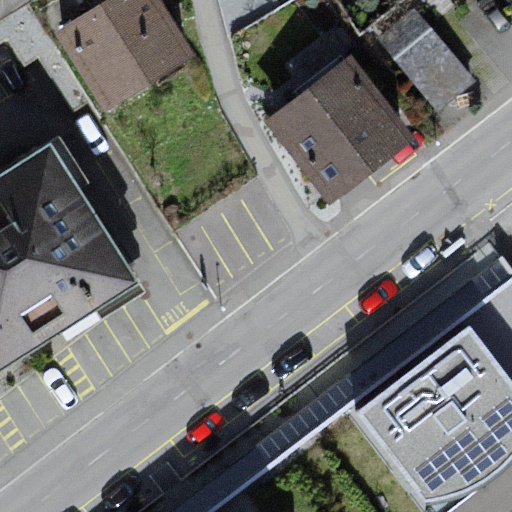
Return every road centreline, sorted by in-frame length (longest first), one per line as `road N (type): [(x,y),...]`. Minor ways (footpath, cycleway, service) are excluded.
road 1 (residential): [(331,287),(36,511)]
road 2 (residential): [(205,0),(254,145),(331,287)]
road 3 (residential): [(511,148),(331,287)]
